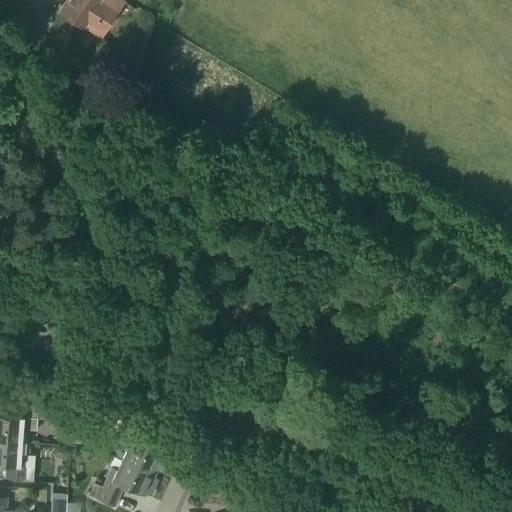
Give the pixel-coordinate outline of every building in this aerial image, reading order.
[(65,0),(59,11),(83,27),(84,26),(100,37),(124,1),(121,0),(65,0)] [(49,419),(50,407),(11,405),(10,417),(0,416),(0,440),(21,441),(22,429),(35,429),(36,419),(49,419)] [(154,473),(164,451),(143,441),(149,430),(124,419),(119,430),(127,433),(122,444),(127,446),(121,458),(154,473)] [(21,454),(21,441),(0,440),(0,465),(6,466),(6,478),(33,480),(34,455),(21,454)] [(154,473),(121,458),(116,469),(112,467),(102,487),(94,484),(89,495),(113,506),(123,486),(144,496),(145,493),(150,496),(157,480),(152,478),(154,473)] [(227,478),(231,468),(221,464),(217,473),(227,478)] [(0,511),(19,511),(5,511),(6,498),(0,497),(0,511)]
